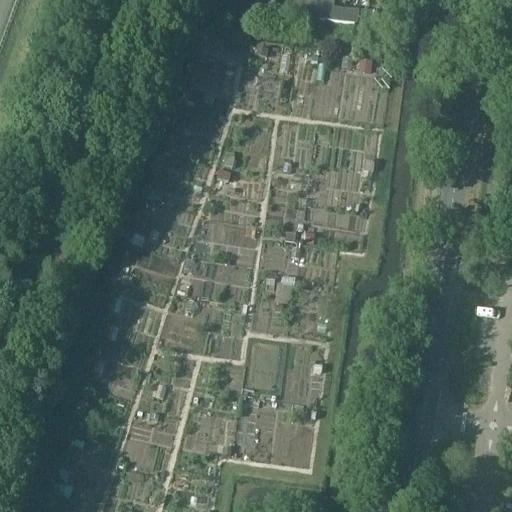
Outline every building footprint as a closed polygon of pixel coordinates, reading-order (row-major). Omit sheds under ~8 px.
[(299,0),(299,11),(334,14),(334,0),(299,0)] [(292,50),(284,49),(283,57),(291,58),(292,50)] [(255,58),(266,60),(267,52),(256,50),(255,58)] [(213,62),(213,64),(212,74),(212,76),(220,77),(221,63),(213,62)] [(359,63),(357,76),(369,78),(371,64),(359,63)] [(188,89),(187,97),(191,99),(195,95),(196,91),(188,89)] [(301,162),(310,163),(312,154),(303,152),(301,162)] [(233,161),(225,160),(224,160),(223,170),(232,171),(233,161)] [(362,174),(363,174),(372,175),(373,166),(371,165),(371,164),(363,163),(362,174)] [(228,185),(230,176),(217,173),(216,182),(228,185)] [(312,248),(314,237),(305,236),(305,237),(301,237),(300,244),(304,244),(303,247),(312,248)] [(282,307),(274,307),(273,315),(281,315),(282,307)] [(97,364),(93,375),(100,377),(104,366),(97,364)] [(311,375),(320,376),(321,369),(313,368),(311,375)] [(221,458),(230,459),(231,450),(222,449),(221,458)] [(120,461),(118,470),(126,472),(129,464),(120,461)] [(61,473),(58,483),(67,486),(70,476),(61,473)]
